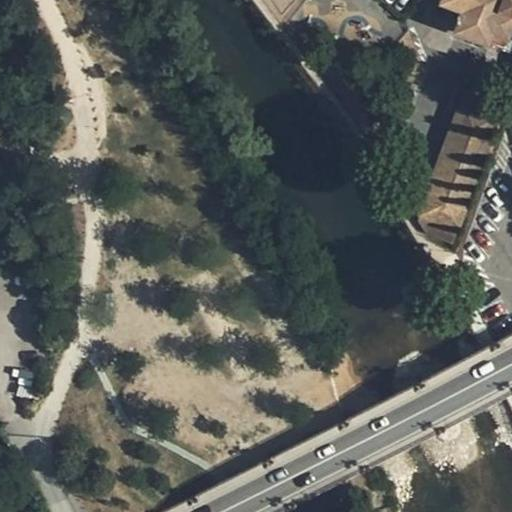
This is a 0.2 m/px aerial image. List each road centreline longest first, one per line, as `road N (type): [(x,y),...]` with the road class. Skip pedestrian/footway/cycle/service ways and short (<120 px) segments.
road 1 (primary): [(215,511),(511,361)]
road 2 (track): [(40,443),(75,349),(94,253),(91,172)]
road 3 (track): [(91,172),(68,62),(38,0)]
